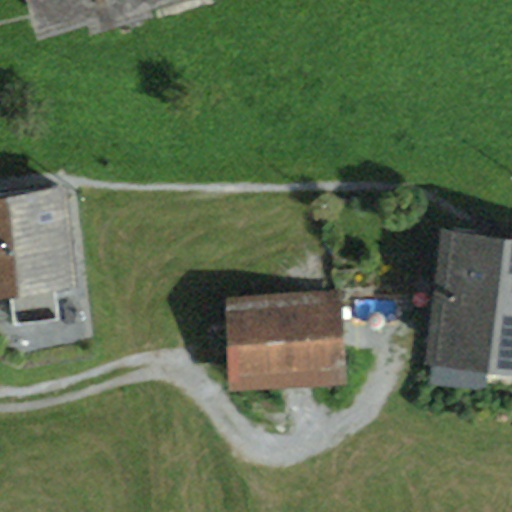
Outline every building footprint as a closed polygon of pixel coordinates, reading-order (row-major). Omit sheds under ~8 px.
[(39,0),(45,19),(90,7),(94,24),(142,12),(138,0),(39,0)] [(0,284),(68,278),(59,187),(0,194),(0,284)] [(454,227),(438,347),(490,354),(504,255),(499,233),(454,227)] [(511,356),(511,234),(499,233),(504,255),(490,354),(511,356)] [(234,300),(238,376),(344,373),(338,297),(234,300)]
